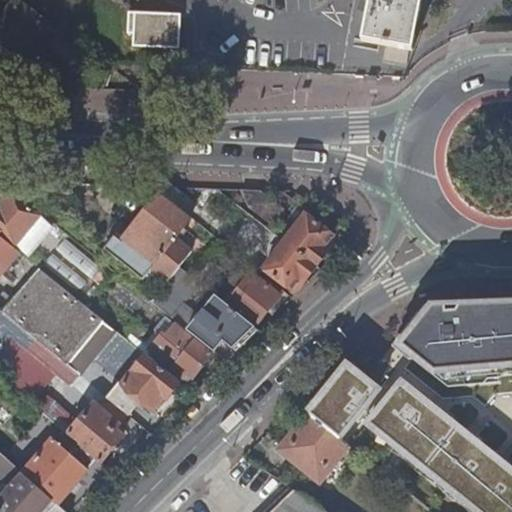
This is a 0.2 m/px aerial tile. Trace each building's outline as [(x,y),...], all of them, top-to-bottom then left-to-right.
[(19,0),(18,0),(0,22),(0,43),(25,62),(54,25),(19,0)] [(361,0),(357,11),(367,16),(362,40),(387,45),(383,61),(404,65),(408,49),(412,49),(421,0),(361,0)] [(169,49),(171,15),(138,14),(136,47),(169,49)] [(181,15),(171,15),(169,49),(179,49),(181,15)] [(153,188),(161,195),(188,216),(197,204),(179,189),(153,188)] [(285,211),(264,193),(244,192),(252,208),(273,225),(285,211)] [(0,235),(16,248),(42,216),(13,193),(1,208),(0,207),(0,235)] [(154,269),(171,283),(183,269),(194,255),(176,241),(193,220),(188,216),(161,195),(122,243),(116,239),(106,251),(144,281),(154,269)] [(286,243),(316,267),(337,241),(306,217),(286,243)] [(0,274),(18,253),(0,238),(0,274)] [(294,295),(316,267),(286,243),(263,271),(294,295)] [(153,303),(174,320),(202,285),(183,269),(171,283),(153,303)] [(3,311),(32,336),(67,365),(80,376),(91,362),(89,360),(115,330),(39,270),(3,311)] [(226,304),(253,327),(279,296),(251,274),(245,281),(236,274),(227,286),(235,293),(226,304)] [(190,332),(218,354),(227,343),(235,349),(253,327),(226,304),(218,298),(190,332)] [(511,308),(433,309),(400,355),(440,384),(511,378),(511,308)] [(0,314),(0,356),(10,365),(26,346),(24,345),(32,336),(3,311),(0,314)] [(167,318),(144,346),(185,379),(188,374),(194,379),(213,355),(167,318)] [(107,399),(128,416),(141,402),(153,412),(164,399),(166,401),(181,383),(147,356),(122,385),(120,383),(107,399)] [(349,365),(310,414),(348,444),(387,395),(349,365)] [(511,511),(511,468),(403,384),(366,431),(469,511),(511,511)] [(68,435),(101,464),(123,437),(115,431),(119,426),(94,405),(68,435)] [(310,414),(281,451),(299,465),(321,482),(348,444),(310,414)] [(23,473),(68,511),(71,511),(112,473),(101,464),(68,435),(58,446),(52,441),(23,473)] [(0,499),(0,511),(68,511),(23,473),(7,459),(0,466),(0,490),(5,494),(0,499)] [(272,511),(326,511),(295,491),(272,511)]
